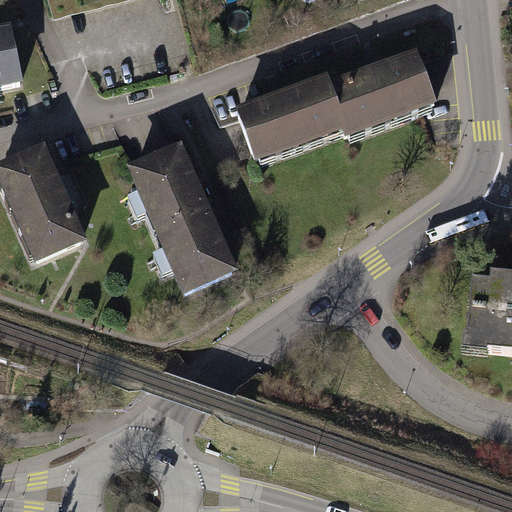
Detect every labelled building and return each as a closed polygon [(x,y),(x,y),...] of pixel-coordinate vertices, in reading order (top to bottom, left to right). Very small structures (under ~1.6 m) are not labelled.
[(4,29),(0,30),(0,94),(18,92),(4,29)] [(414,54),(235,112),(249,162),(428,110),(414,54)] [(179,153),(132,174),(186,296),(233,276),(179,153)] [(43,156),(0,174),(0,179),(37,265),(82,246),(47,166),(43,156)] [(511,361),(511,285),(463,282),(458,358),(511,361)]
